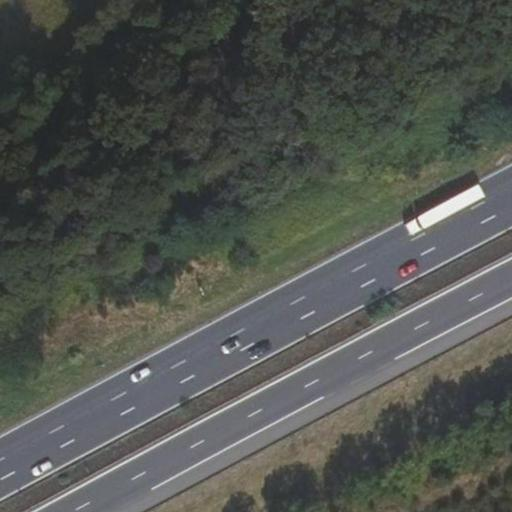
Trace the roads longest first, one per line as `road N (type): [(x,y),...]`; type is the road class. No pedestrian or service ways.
road 1 (motorway): [(511,200),(0,469)]
road 2 (motorway): [(72,511),(511,280)]
